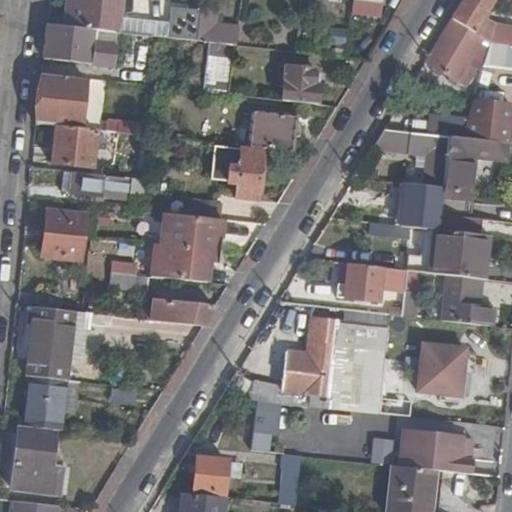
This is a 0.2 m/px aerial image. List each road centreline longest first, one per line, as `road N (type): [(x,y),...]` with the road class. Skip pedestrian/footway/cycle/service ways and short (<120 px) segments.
road 1 (tertiary): [(119,511),(435,0)]
road 2 (residential): [(0,190),(20,0)]
